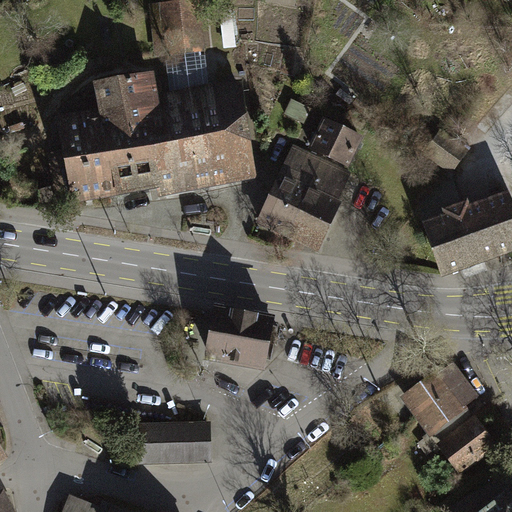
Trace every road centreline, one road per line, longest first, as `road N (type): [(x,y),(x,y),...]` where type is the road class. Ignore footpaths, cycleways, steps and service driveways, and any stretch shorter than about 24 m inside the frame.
road 1 (residential): [(39,473),(163,496),(221,485),(394,351),(408,310)]
road 2 (primary): [(0,243),(408,310)]
